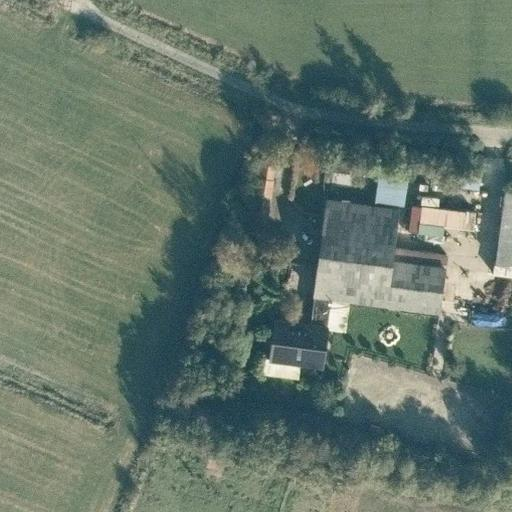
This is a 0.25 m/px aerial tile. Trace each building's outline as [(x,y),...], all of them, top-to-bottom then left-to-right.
[(410,201),(410,173),(380,172),(380,200),(410,201)] [(483,184),(483,172),(457,172),(457,184),(483,184)] [(274,221),(274,175),(252,175),(252,221),(274,221)] [(511,194),(504,194),(494,258),(511,261),(511,194)] [(400,204),(328,195),(313,316),(323,321),(329,300),(436,313),(443,261),(394,254),(400,204)] [(425,202),(422,220),(462,226),(465,208),(425,202)] [(476,311),(477,325),(508,322),(507,309),(476,311)] [(323,321),(271,317),(267,366),(319,370),(323,321)]
